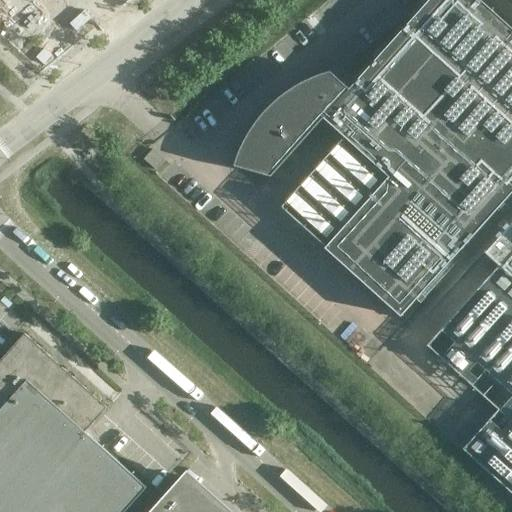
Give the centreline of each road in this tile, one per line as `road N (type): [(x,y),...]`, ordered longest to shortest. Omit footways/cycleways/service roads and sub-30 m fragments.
road 1 (unclassified): [(0,232),(300,511)]
road 2 (unclassified): [(0,151),(192,0)]
